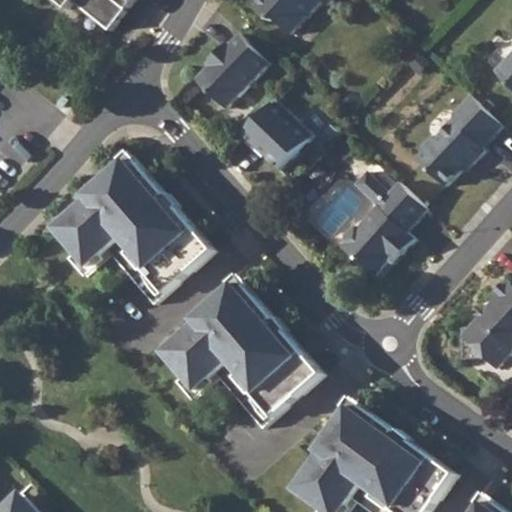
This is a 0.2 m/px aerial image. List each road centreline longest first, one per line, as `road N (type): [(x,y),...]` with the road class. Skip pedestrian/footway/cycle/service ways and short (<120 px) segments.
road 1 (residential): [(136,90),(337,320),(389,350)]
road 2 (residential): [(0,240),(136,90)]
road 3 (residential): [(511,211),(389,350)]
road 4 (residential): [(389,350),(420,387),(511,464)]
